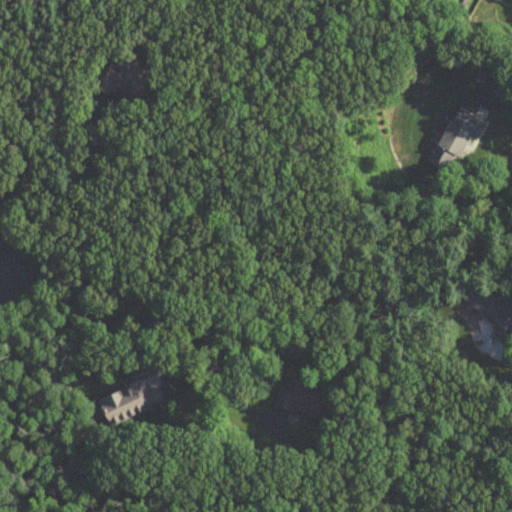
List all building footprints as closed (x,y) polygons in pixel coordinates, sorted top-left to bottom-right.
[(86,87),(152,108),(163,73),(118,59),(113,75),(92,68),(86,87)] [(456,174),(484,121),(460,108),(432,162),(456,174)] [(511,332),(511,284),(500,272),(469,300),(505,339),(511,332)] [(112,427),(170,404),(159,377),(101,400),(112,427)] [(283,387),(278,408),(324,417),(330,384),(301,378),(298,390),(283,387)]
